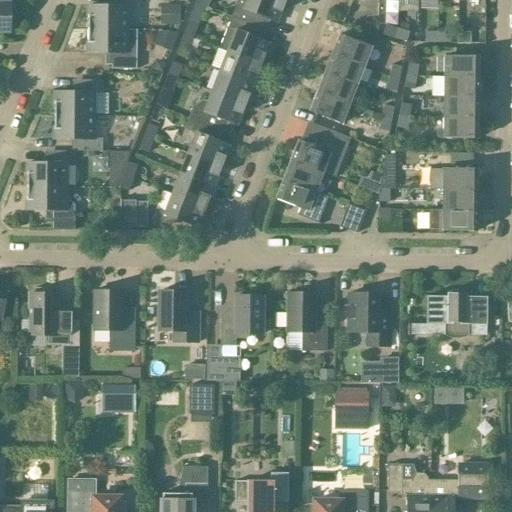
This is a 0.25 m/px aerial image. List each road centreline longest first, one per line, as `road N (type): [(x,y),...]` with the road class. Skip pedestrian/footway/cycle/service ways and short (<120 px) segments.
road 1 (residential): [(503,0),(494,253),(471,263),(225,263)]
road 2 (residential): [(225,263),(327,0)]
road 3 (residential): [(225,263),(0,259)]
road 4 (residential): [(0,128),(50,0)]
